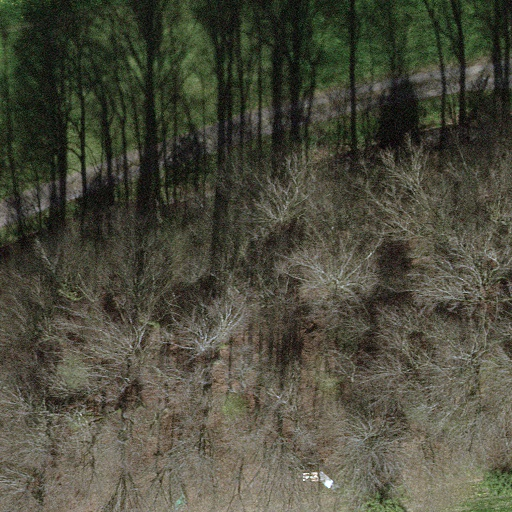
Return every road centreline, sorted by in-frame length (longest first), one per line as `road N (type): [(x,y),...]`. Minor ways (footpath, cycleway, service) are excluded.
road 1 (track): [(0,227),(93,186),(350,101),(511,68)]
road 2 (track): [(362,511),(511,487)]
